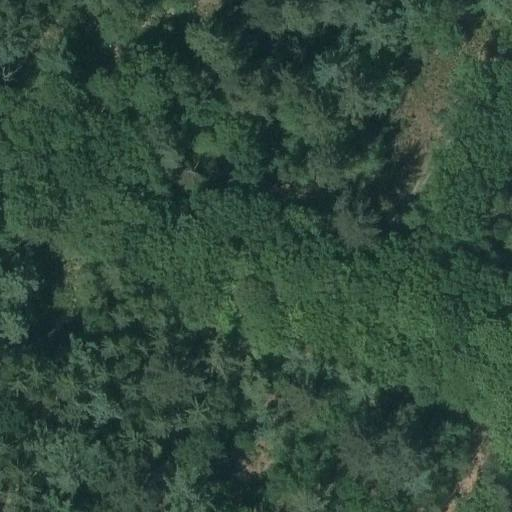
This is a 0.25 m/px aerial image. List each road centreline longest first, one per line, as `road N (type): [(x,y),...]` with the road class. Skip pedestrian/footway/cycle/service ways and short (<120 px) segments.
road 1 (track): [(0,161),(198,259),(388,318)]
road 2 (track): [(388,318),(411,262),(511,105)]
road 3 (track): [(388,318),(511,349)]
